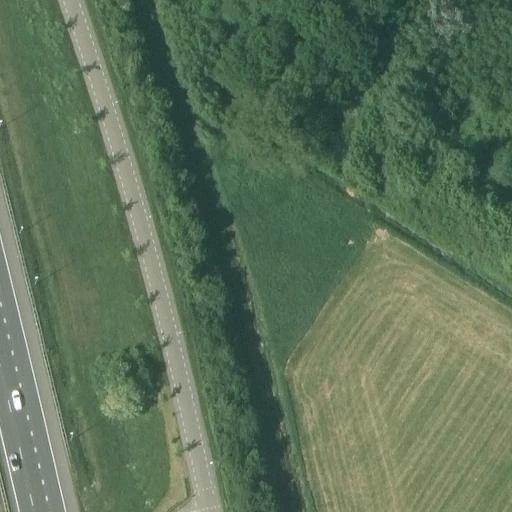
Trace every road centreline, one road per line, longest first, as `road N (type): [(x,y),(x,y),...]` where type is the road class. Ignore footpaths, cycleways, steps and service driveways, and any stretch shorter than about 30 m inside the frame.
road 1 (tertiary): [(209,511),(144,237),(69,0)]
road 2 (motorway): [(33,511),(0,371)]
